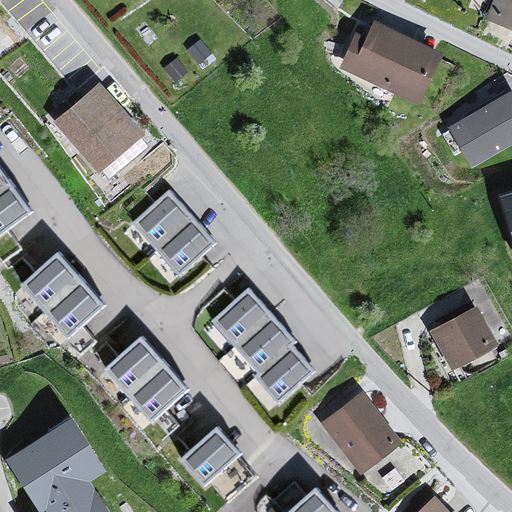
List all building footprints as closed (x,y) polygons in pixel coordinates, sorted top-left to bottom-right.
[(511,0),(482,0),(474,22),(511,37),(511,0)] [(427,53),(358,24),(337,74),(406,103),(427,53)] [(105,86),(59,124),(112,186),(157,148),(105,86)] [(511,93),(511,92),(449,127),(472,167),(511,144),(511,93)] [(1,156),(0,156),(0,239),(3,243),(43,213),(1,156)] [(511,190),(500,194),(511,240),(511,190)] [(176,194),(138,226),(184,281),(222,249),(176,194)] [(72,255),(33,288),(80,343),(119,309),(72,255)] [(239,293),(205,326),(249,372),(241,379),(269,408),(306,373),(281,347),(286,342),(239,293)] [(473,311),(431,333),(451,374),(494,352),(473,311)] [(154,338),(115,369),(159,425),(199,394),(154,338)] [(387,443),(347,391),(309,420),(349,472),(387,443)] [(91,417),(19,462),(49,511),(123,511),(104,482),(124,470),(91,417)] [(230,431),(192,462),(213,487),(250,456),(230,431)] [(317,511),(298,492),(276,511),(317,511)] [(429,511),(419,501),(406,511),(429,511)]
